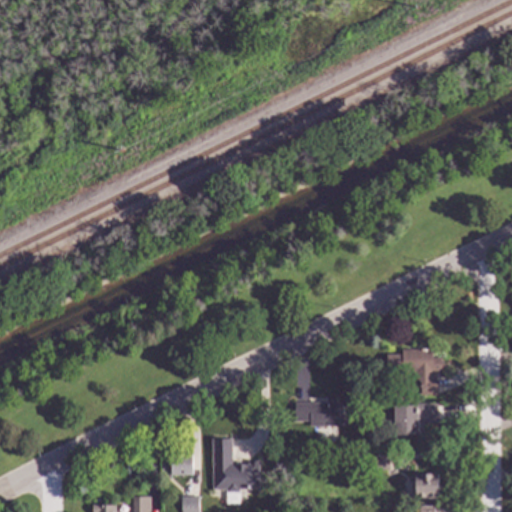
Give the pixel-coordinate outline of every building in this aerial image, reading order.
[(430,358),(438,358),(438,362),(441,362),(441,368),(439,369),(439,372),(431,372),(431,377),(435,377),(435,395),(418,395),(418,382),(413,379),(412,373),(385,373),(384,355),(400,355),(400,350),(430,350),(430,358)] [(368,393),(365,398),(360,398),(357,394),(360,390),(365,390),(368,393)] [(344,426),(329,425),(329,427),(307,426),(307,421),(292,421),(292,403),(324,404),(324,399),(344,399),(344,426)] [(435,423),(421,423),(421,437),(392,436),(393,406),(414,407),(414,404),(436,405),(435,423)] [(231,441),(231,463),(239,463),(239,464),(247,464),(247,462),(258,462),(258,491),(238,491),(238,494),(225,494),(225,491),(211,491),(211,441),(231,441)] [(182,456),(190,456),(189,476),(170,476),(170,455),(175,456),(175,454),(182,454),(182,456)] [(387,456),(386,471),(371,470),(372,456),(387,456)] [(434,499),(413,498),(413,492),(409,492),(410,485),(413,485),(413,474),(435,475),(434,499)] [(196,511),(179,511),(179,496),(196,496),(196,511)] [(131,511),(131,498),(149,498),(148,511),(131,511)]
